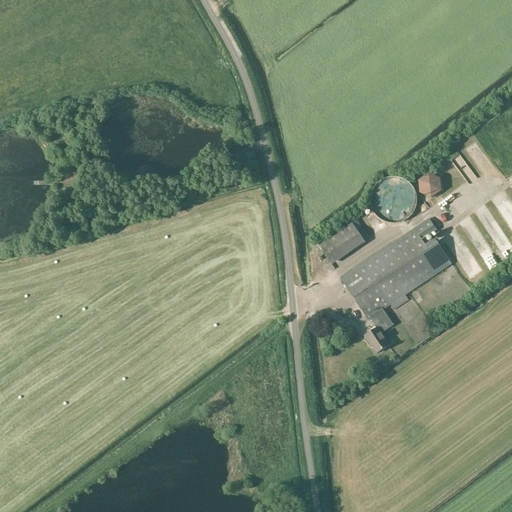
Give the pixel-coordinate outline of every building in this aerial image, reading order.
[(462,151),(457,155),(465,167),(470,163),(462,151)] [(475,178),(479,183),(487,177),(490,181),(496,176),(481,157),(474,163),(482,172),(475,178)] [(429,174),(419,182),(420,194),(432,199),(441,192),(440,179),(429,174)] [(370,198),(370,200),(370,202),(371,204),(371,206),(372,208),(372,210),(373,212),(374,214),(376,215),(377,217),(378,218),(380,219),(382,220),(384,221),(385,222),(387,223),(389,223),(391,223),(393,224),(395,223),(397,223),(399,223),(401,222),(403,221),(405,220),(407,219),(408,218),(410,217),(411,215),(412,214),(414,212),(414,210),(415,208),(416,206),(416,204),(417,202),(417,200),(417,198),(416,196),(416,194),(415,192),(414,190),(414,189),(412,187),(411,185),(410,184),(408,182),(407,181),(405,180),(403,179),(401,178),(399,178),(397,177),(395,177),(393,177),(391,177),(389,177),(387,178),(385,178),(384,179),(382,180),(380,181),(378,183),(377,184),(376,185),(374,187),(373,189),(372,190),(372,192),(371,194),(371,196),(370,198)] [(356,219),(352,223),(318,246),(331,264),(364,241),(363,240),(368,237),(356,219)] [(425,246),(422,241),(437,231),(429,219),(414,229),(340,279),(368,320),(370,319),(376,329),(365,336),(377,354),(389,346),(381,334),(394,325),(383,310),(390,305),(394,311),(408,301),(405,295),(451,264),(434,239),(425,246)] [(378,370),(389,366),(386,359),(376,363),(378,370)]
